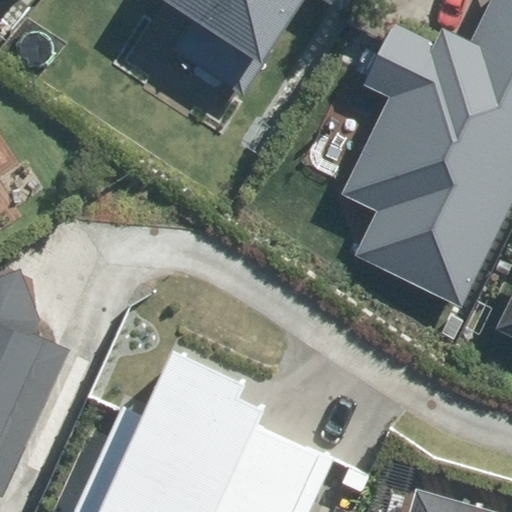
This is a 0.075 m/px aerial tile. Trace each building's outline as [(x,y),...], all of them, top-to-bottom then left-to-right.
[(238,84),(293,0),(332,0),(334,1),(334,0),(175,0),(206,21),(187,50),(238,84)] [(355,258),(463,308),(511,202),(511,0),(489,0),(470,43),(443,30),(435,47),(388,25),(361,83),(388,96),(342,193),(378,209),(355,258)] [(0,480),(51,359),(20,346),(46,286),(0,266),(0,480)] [(511,293),(488,341),(511,352),(511,293)] [(304,511),(322,450),(222,422),(230,392),(164,373),(149,425),(115,416),(87,511),(304,511)] [(489,511),(411,491),(405,511),(489,511)]
